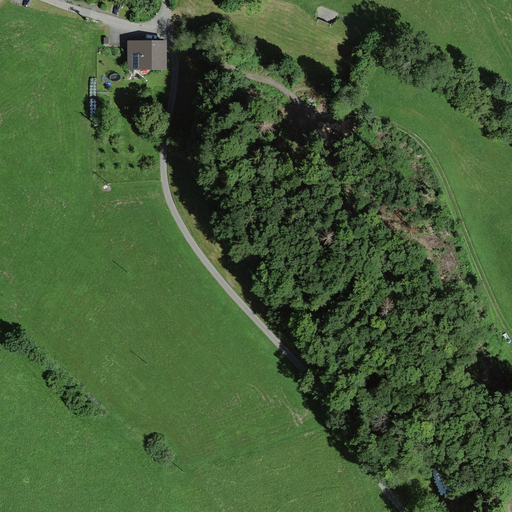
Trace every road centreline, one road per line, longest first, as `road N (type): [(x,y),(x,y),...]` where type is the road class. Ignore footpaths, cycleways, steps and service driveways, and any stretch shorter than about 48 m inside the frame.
road 1 (track): [(406,511),(317,384),(216,275),(169,199),(169,33)]
road 2 (residential): [(169,33),(50,0)]
